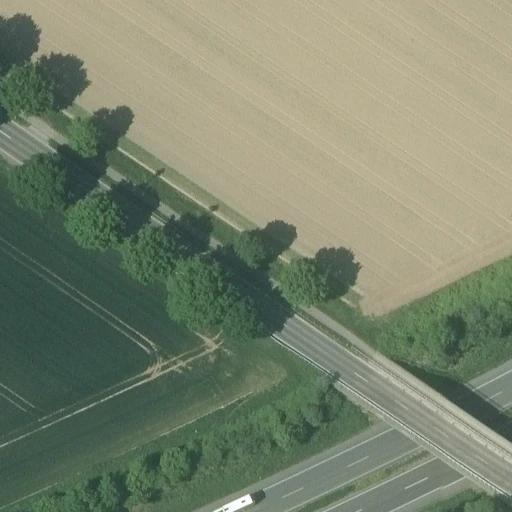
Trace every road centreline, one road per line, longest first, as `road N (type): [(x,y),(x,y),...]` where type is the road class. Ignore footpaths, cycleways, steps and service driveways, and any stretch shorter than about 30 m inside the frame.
road 1 (tertiary): [(511,480),(0,134)]
road 2 (motorway): [(511,378),(240,511)]
road 3 (motorway): [(344,511),(511,429)]
